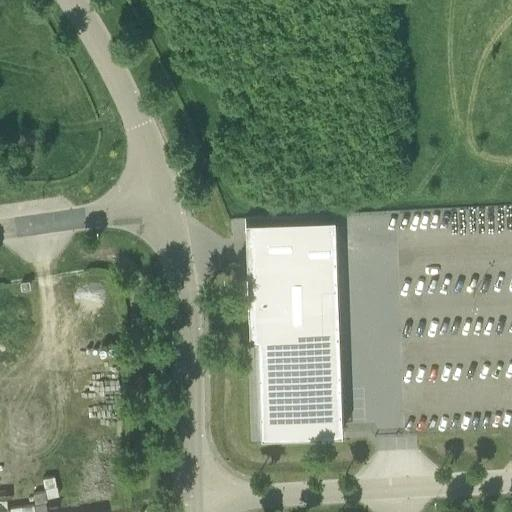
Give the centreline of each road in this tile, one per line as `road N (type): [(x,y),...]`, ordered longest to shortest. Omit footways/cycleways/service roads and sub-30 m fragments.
road 1 (unclassified): [(190,497),(511,480)]
road 2 (tertiary): [(190,497),(183,300),(166,206)]
road 3 (tertiary): [(166,206),(123,91),(70,0)]
road 4 (unclassified): [(0,229),(166,206)]
